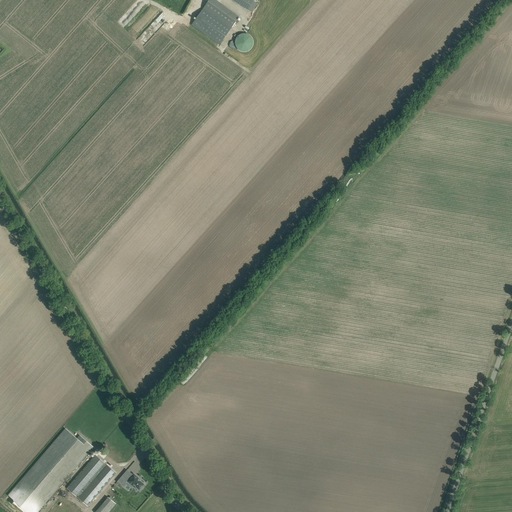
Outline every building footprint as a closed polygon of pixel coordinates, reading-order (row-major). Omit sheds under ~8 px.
[(192,24),(192,25),(219,45),(239,17),(215,0),(209,0),(193,22),(192,21),(191,23),(192,24)] [(252,0),(232,0),(252,12),(258,3),(254,1),(252,0)] [(235,42),(235,43),(235,44),(235,45),(235,46),(236,46),(236,47),(237,48),(238,49),(239,50),(240,51),(241,51),(242,51),(243,51),(244,52),(245,51),(246,51),(247,51),(248,51),(249,50),(250,49),(251,48),(252,47),(252,46),(253,46),(253,45),(253,44),(253,43),(253,42),(253,41),(253,40),(253,39),(252,39),(252,38),(251,37),(250,36),(250,35),(249,35),(248,34),(247,34),(246,34),(246,33),(245,33),(244,33),(243,33),(242,33),(242,34),(241,34),(240,34),(239,35),(238,35),(238,36),(237,37),(236,38),(236,39),(235,39),(235,40),(235,41),(235,42)] [(88,418),(80,427),(87,433),(95,424),(88,418)] [(65,429),(9,495),(14,500),(12,503),(22,511),(27,511),(28,511),(37,511),(93,447),(80,436),(77,439),(65,429)] [(116,473),(95,455),(67,488),(88,506),(116,473)] [(126,482),(131,486),(133,484),(139,489),(140,487),(141,488),(143,485),(142,485),(143,483),(137,478),(138,477),(133,473),(126,482)] [(62,494),(57,499),(73,511),(82,511),(83,511),(62,494)] [(108,497),(95,511),(109,511),(116,504),(108,497)]
